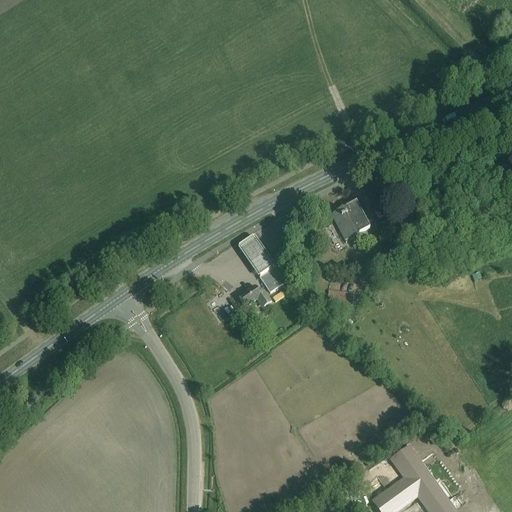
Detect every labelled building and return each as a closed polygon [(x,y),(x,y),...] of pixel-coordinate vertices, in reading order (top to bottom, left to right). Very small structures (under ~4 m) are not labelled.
[(355,203),(330,216),(344,242),(368,229),(355,203)] [(254,235),(238,246),(258,275),(274,264),(254,235)] [(269,294),(284,283),(273,268),(259,279),(269,294)] [(263,291),(259,294),(254,287),(238,298),(246,309),(259,300),(264,307),(271,302),(263,291)] [(279,302),(288,295),(286,292),(277,299),(279,302)] [(329,292),(327,306),(353,308),(354,295),(329,292)] [(380,511),(393,511),(418,495),(429,511),(447,511),(416,467),(404,476),(409,483),(376,506),(380,511)]
